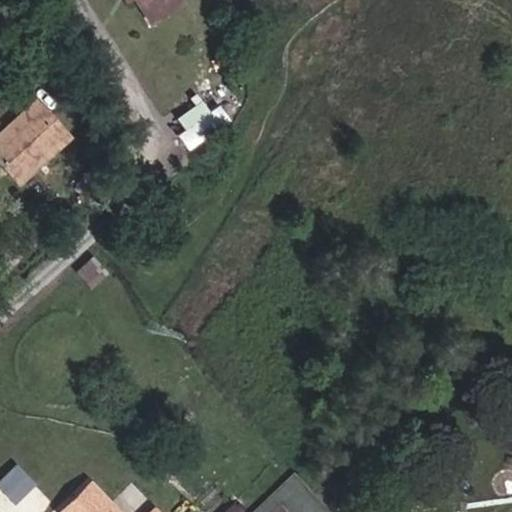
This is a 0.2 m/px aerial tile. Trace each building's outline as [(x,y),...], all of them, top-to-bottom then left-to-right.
[(180,2),(178,0),(133,0),(148,23),(180,2)] [(194,140),(238,108),(229,96),(186,128),(194,140)] [(40,161),(66,137),(33,101),(0,131),(0,164),(13,179),(36,157),(40,161)] [(17,183),(40,161),(36,157),(13,179),(17,183)] [(17,461),(0,477),(0,486),(14,501),(36,479),(17,461)] [(155,511),(153,509),(149,511),(116,511),(89,483),(58,511),(155,511)]
